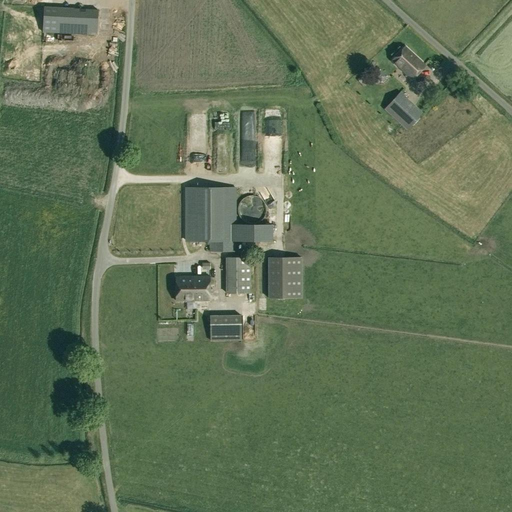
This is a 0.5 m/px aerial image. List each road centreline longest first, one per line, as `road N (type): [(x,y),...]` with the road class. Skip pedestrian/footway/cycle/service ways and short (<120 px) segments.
road 1 (unclassified): [(116,511),(93,387),(92,301),(132,0)]
road 2 (unknown): [(100,259),(208,255),(219,296),(244,300)]
road 3 (unclassified): [(511,112),(385,0)]
